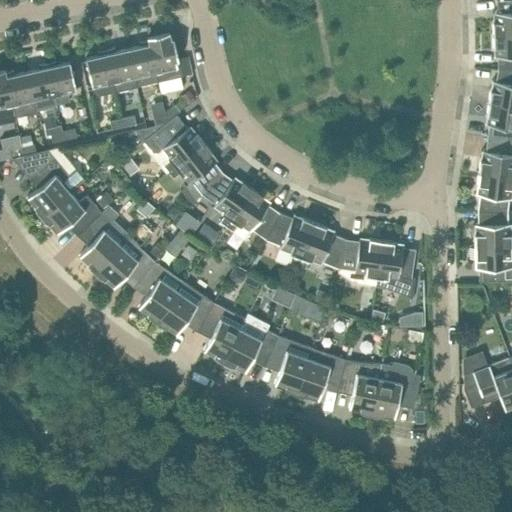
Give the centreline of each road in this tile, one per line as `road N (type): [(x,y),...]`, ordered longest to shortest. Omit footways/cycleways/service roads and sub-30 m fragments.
road 1 (unclassified): [(0,217),(67,296),(206,389),(336,440),(443,455)]
road 2 (unclassified): [(435,194),(350,185),(308,170),(244,128),(223,92),(201,0)]
road 3 (unclassified): [(443,455),(435,194)]
road 4 (unclassified): [(435,194),(449,0)]
